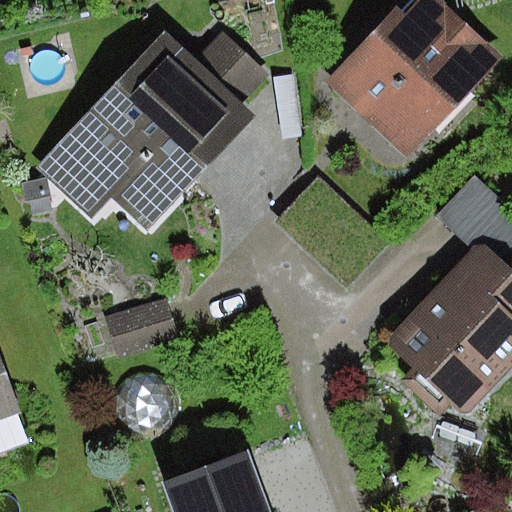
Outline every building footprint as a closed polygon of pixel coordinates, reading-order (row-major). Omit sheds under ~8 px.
[(400,7),(328,84),(409,160),(505,58),(442,0),(422,0),(408,15),(400,7)] [(167,32),(39,168),(91,217),(119,187),(158,223),(258,116),(245,104),(273,74),(214,18),(185,48),(167,32)] [(437,216),(476,251),(486,241),(504,257),(511,248),(511,203),(477,172),(437,216)] [(49,180),(23,184),(26,207),(30,206),(32,219),(53,217),(49,180)] [(320,182),(278,226),(346,289),(387,245),(320,182)] [(476,251),(389,343),(417,369),(403,383),(441,418),(451,407),(467,422),(511,373),(511,265),(504,257),(486,241),(476,251)] [(165,298),(105,316),(117,357),(178,339),(165,298)] [(0,353),(0,455),(34,443),(0,353)] [(272,511),(254,457),(169,486),(177,511),(272,511)]
